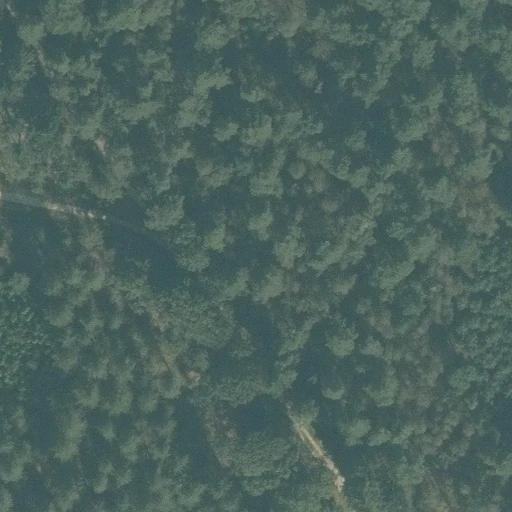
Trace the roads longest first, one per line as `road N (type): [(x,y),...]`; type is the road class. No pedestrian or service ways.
road 1 (track): [(152,233),(352,511)]
road 2 (track): [(152,233),(0,6)]
road 3 (track): [(0,202),(152,233)]
